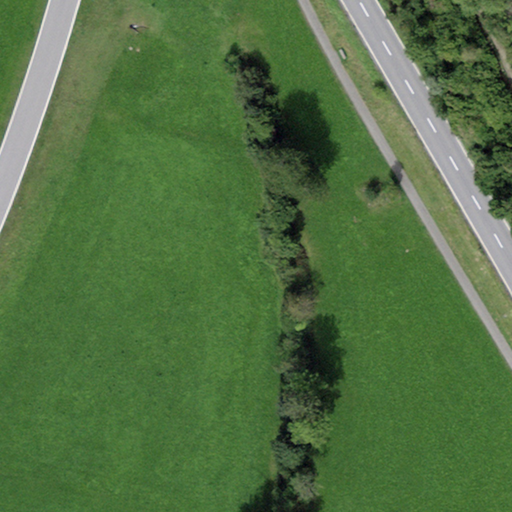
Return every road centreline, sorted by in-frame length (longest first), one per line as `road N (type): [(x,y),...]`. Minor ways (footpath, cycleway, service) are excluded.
road 1 (primary): [(360,0),(511,263)]
road 2 (tertiary): [(61,0),(0,185)]
